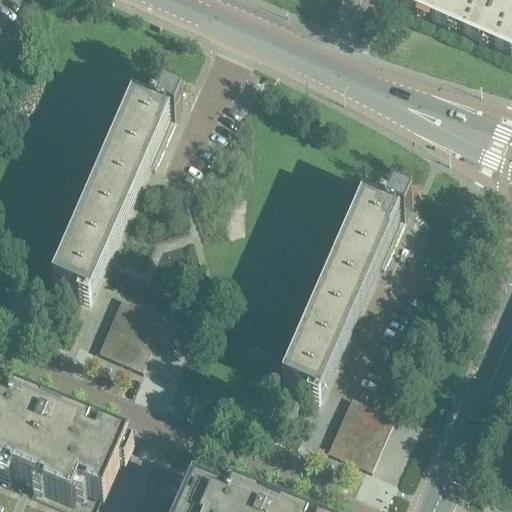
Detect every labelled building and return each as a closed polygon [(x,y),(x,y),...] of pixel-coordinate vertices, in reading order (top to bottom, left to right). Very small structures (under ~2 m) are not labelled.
[(478,1),(476,0),(405,0),(403,5),(402,5),(400,11),(511,59),(511,15),(508,14),(508,15),(498,11),(499,10),(492,7),(492,8),(482,4),(483,3),(478,1)] [(54,291),(80,302),(78,307),(90,312),(151,172),(155,174),(183,109),(164,101),(158,115),(153,113),(152,116),(134,108),(54,291)] [(384,274),(405,228),(413,210),(393,201),(387,215),(383,214),(381,216),(363,208),(284,391),(309,402),(307,407),(319,412),(380,273),(384,274)] [(140,324),(145,313),(123,303),(122,305),(123,305),(119,315),(140,324)] [(167,323),(145,313),(140,324),(161,333),(166,323),(166,324),(167,323)] [(140,324),(119,315),(114,326),(136,335),(140,324)] [(161,333),(140,324),(136,335),(157,344),(161,333)] [(136,335),(114,326),(110,337),(131,346),(136,335)] [(157,344),(136,335),(131,346),(152,355),(157,344)] [(126,357),(131,346),(110,337),(105,348),(126,357)] [(147,366),(152,355),(131,346),(126,357),(147,366)] [(126,357),(105,348),(101,358),(100,357),(99,359),(121,368),(126,357)] [(143,376),(147,366),(126,357),(121,368),(143,378),(144,377),(143,376)] [(353,403),(352,404),(353,405),(349,415),(370,424),(375,413),(353,403)] [(16,404),(13,411),(0,405),(0,480),(2,481),(4,477),(13,480),(12,483),(37,493),(38,491),(47,495),(45,500),(72,511),(78,499),(101,509),(104,510),(120,471),(126,473),(134,453),(16,404)] [(397,423),(375,413),(370,424),(391,433),(395,423),(396,424),(397,423)] [(370,424),(349,415),(344,426),(365,435),(370,424)] [(386,444),(391,433),(370,424),(365,435),(386,444)] [(360,446),(365,435),(344,426),(339,436),(360,446)] [(381,455),(386,444),(365,435),(360,446),(381,455)] [(360,446),(339,436),(334,447),(355,457),(360,446)] [(376,466),(381,455),(360,446),(355,457),(376,466)] [(350,468),(355,457),(334,447),(330,457),(329,457),(328,458),(350,468)] [(376,466),(355,457),(350,468),(372,478),(373,476),(372,476),(376,466)] [(0,511),(99,511),(101,509),(78,499),(72,511),(45,500),(47,495),(38,491),(37,493),(12,483),(13,480),(4,477),(2,481),(0,480),(0,511)] [(191,511),(187,510),(185,511),(264,511),(234,500),(232,506),(195,490),(190,502),(195,504),(192,511),(191,511)]
